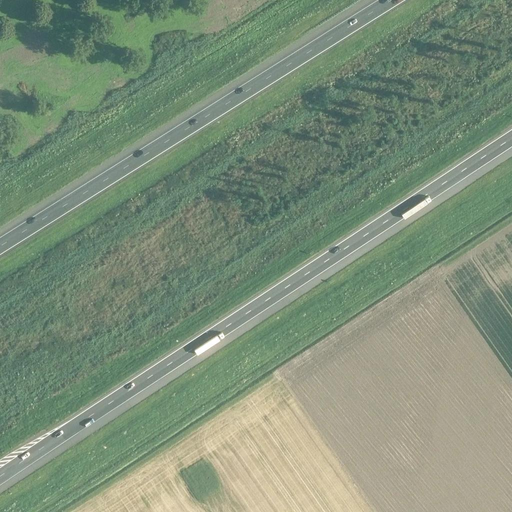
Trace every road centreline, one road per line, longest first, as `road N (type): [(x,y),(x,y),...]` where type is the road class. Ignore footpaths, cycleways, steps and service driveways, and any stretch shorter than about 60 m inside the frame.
road 1 (motorway): [(0,475),(511,137)]
road 2 (motorway): [(374,0),(0,239)]
